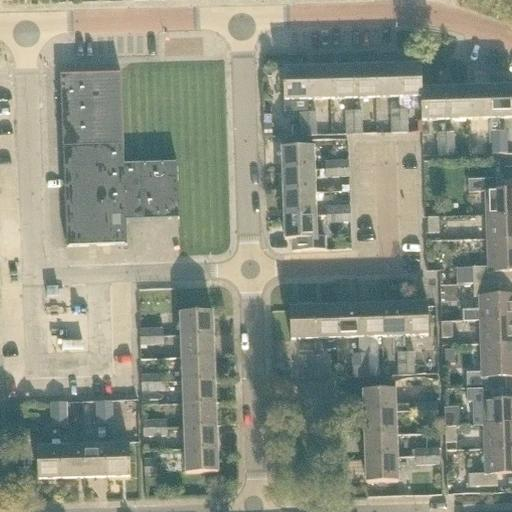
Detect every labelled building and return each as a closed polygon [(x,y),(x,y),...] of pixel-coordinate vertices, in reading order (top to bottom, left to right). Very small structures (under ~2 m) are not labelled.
[(398,98),(420,98),(422,98),(422,89),(421,66),(397,67),(398,98)] [(352,68),(353,100),(375,99),(375,67),(352,68)] [(375,99),(398,98),(397,67),(375,67),(375,99)] [(306,69),(307,101),(330,100),(329,68),(306,69)] [(330,100),(353,100),(352,68),(329,68),(330,100)] [(284,101),(307,101),(306,69),(283,70),(284,101)] [(119,75),(59,77),(66,249),(125,246),(124,222),(177,220),(175,163),(123,165),(119,75)] [(511,87),(489,88),(490,120),(511,119),(511,87)] [(444,89),(445,121),(467,120),(467,88),(444,89)] [(467,120),(490,120),(489,88),(467,88),(467,120)] [(422,98),(420,98),(421,121),(445,121),(444,89),(422,89),(422,98)] [(391,123),(406,123),(405,111),(390,111),(391,123)] [(345,125),(360,124),(360,113),(345,113),(345,125)] [(299,126),(315,126),(314,114),(299,114),(299,126)] [(406,134),(406,123),(391,123),(391,135),(406,134)] [(361,135),(360,124),(345,125),(345,136),(361,135)] [(315,136),(315,126),(299,126),(299,137),(315,136)] [(471,133),(470,152),(486,152),(487,133),(471,133)] [(437,146),(452,146),(451,134),(436,135),(437,146)] [(452,157),(452,146),(437,146),(437,157),(452,157)] [(283,149),(283,172),(314,171),(314,148),(283,149)] [(325,178),(336,178),(336,162),(325,162),(325,178)] [(336,162),(336,178),(347,178),(347,162),(336,162)] [(314,171),(283,172),(284,195),(315,194),(314,171)] [(485,193),(486,217),(511,216),(511,191),(497,192),(497,181),(468,181),(469,193),(485,193)] [(284,195),(284,218),(315,217),(315,194),(284,195)] [(326,224),(338,224),(337,208),(326,209),(326,224)] [(337,208),(338,224),(349,224),(348,208),(337,208)] [(511,216),(486,217),(487,246),(511,245),(511,216)] [(315,217),(284,218),(285,241),(291,240),(292,253),(325,252),(325,240),(316,240),(315,217)] [(427,219),(428,235),(438,235),(438,219),(427,219)] [(473,284),(474,286),(511,285),(511,281),(511,274),(511,273),(511,245),(487,246),(488,269),(473,269),(473,284)] [(456,284),(473,284),(473,269),(455,270),(456,284)] [(511,285),(474,286),(474,298),(479,298),(479,311),(479,321),(479,325),(511,323),(511,285)] [(168,315),(179,315),(180,338),(213,337),(212,314),(187,315),(187,303),(168,304),(168,315)] [(404,306),(405,337),(428,337),(427,305),(404,306)] [(381,307),(382,338),(405,337),(404,306),(381,307)] [(339,308),(341,340),(360,339),(359,307),(339,308)] [(360,339),(382,338),(381,307),(359,307),(360,339)] [(313,309),(314,341),(341,340),(339,308),(313,309)] [(291,341),(314,341),(313,309),(290,310),(291,341)] [(463,322),(479,321),(479,311),(462,312),(463,322)] [(511,323),(479,325),(480,352),(511,350),(511,323)] [(441,339),(452,339),(451,324),(441,324),(441,339)] [(140,347),(151,346),(151,331),(139,331),(140,347)] [(151,331),(151,346),(162,346),(161,331),(151,331)] [(181,361),(213,360),(213,337),(180,338),(181,361)] [(444,350),(444,365),(455,364),(454,350),(444,350)] [(466,373),(467,391),(505,390),(505,378),(511,377),(511,350),(480,352),(481,373),(466,373)] [(398,366),(413,366),(413,353),(397,354),(398,366)] [(351,356),(352,367),(368,367),(368,355),(351,356)] [(306,369),(322,368),(322,357),(306,357),(306,369)] [(181,361),(182,384),(214,382),(213,360),(181,361)] [(414,377),(413,366),(398,366),(398,377),(414,377)] [(368,367),(352,367),(352,379),(369,378),(368,367)] [(323,380),(322,368),(306,369),(306,380),(323,380)] [(152,376),(153,392),(164,392),(164,375),(152,376)] [(142,392),(153,392),(152,376),(141,376),(142,392)] [(182,384),(183,406),(215,405),(214,382),(182,384)] [(505,390),(467,391),(467,403),(482,402),(483,427),(511,425),(511,401),(505,401),(505,390)] [(409,406),(395,406),(395,391),(363,392),(363,415),(395,414),(409,413),(409,406)] [(97,415),(112,414),(112,403),(96,403),(97,415)] [(436,404),(426,405),(426,421),(436,421),(436,404)] [(51,416),(66,416),(66,405),(50,405),(51,416)] [(215,405),(183,406),(183,429),(216,428),(215,405)] [(426,421),(426,405),(414,405),(414,421),(426,421)] [(113,426),(112,414),(97,415),(97,426),(113,426)] [(363,415),(364,438),(396,437),(395,414),(363,415)] [(67,427),(66,416),(51,416),(51,428),(67,427)] [(154,422),(154,438),(166,438),(165,421),(154,422)] [(144,439),(154,438),(154,422),(143,422),(144,439)] [(511,425),(483,427),(484,451),(511,450),(511,425)] [(183,429),(184,452),(217,451),(216,428),(183,429)] [(455,452),(455,443),(454,428),(445,428),(446,452),(455,452)] [(139,445),(139,433),(129,433),(129,445),(139,445)] [(364,438),(365,461),(397,460),(396,437),(364,438)] [(16,469),(31,468),(30,438),(15,438),(16,469)] [(51,442),(52,449),(37,449),(38,481),(61,480),(60,449),(60,442),(51,442)] [(83,480),(106,479),(105,447),(83,448),(83,480)] [(105,447),(106,479),(129,478),(128,447),(105,447)] [(61,480),(83,480),(83,448),(60,449),(61,480)] [(437,449),(427,450),(428,466),(438,466),(437,449)] [(416,466),(428,466),(427,450),(416,450),(416,466)] [(511,450),(484,451),(484,475),(469,475),(469,488),(496,487),(496,475),(511,474),(511,450)] [(217,451),(184,452),(185,475),(217,474),(217,451)] [(145,476),(156,476),(156,460),(145,460),(145,476)] [(397,460),(365,461),(366,483),(398,482),(397,460)]
